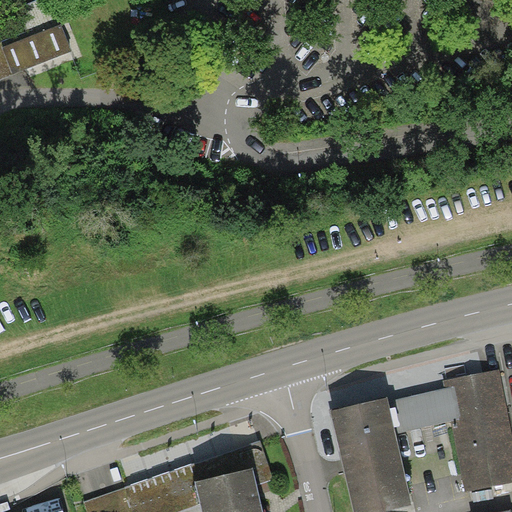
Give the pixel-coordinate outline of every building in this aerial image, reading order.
[(0,78),(72,50),(62,24),(3,47),(1,42),(0,42),(0,78)] [(443,380),(445,389),(455,387),(461,419),(451,421),(465,492),(511,482),(511,431),(499,368),(443,380)] [(445,389),(396,400),(401,425),(397,426),(398,433),(451,421),(461,419),(455,387),(445,389)] [(387,397),(330,411),(353,511),(383,511),(413,505),(387,397)] [(261,511),(253,474),(195,487),(200,511),(261,511)]
